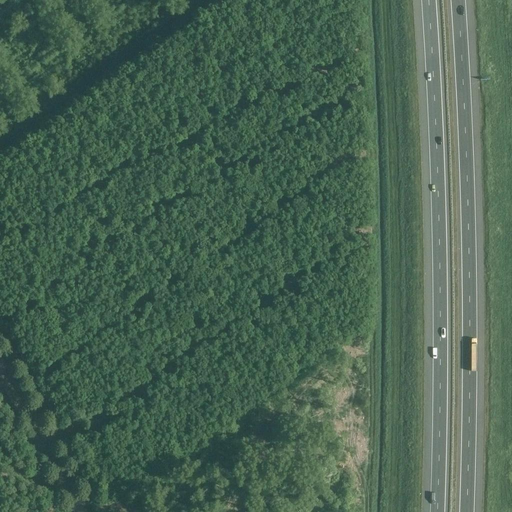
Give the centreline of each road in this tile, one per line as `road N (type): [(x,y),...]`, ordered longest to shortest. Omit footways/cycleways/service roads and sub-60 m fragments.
road 1 (motorway): [(429,0),(440,183),(436,511)]
road 2 (motorway): [(470,511),(472,183),(461,0)]
